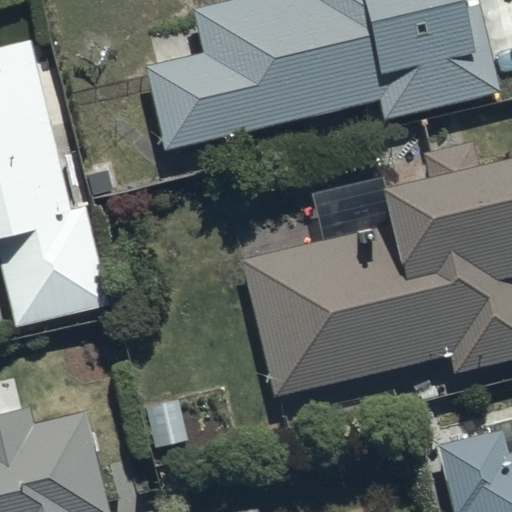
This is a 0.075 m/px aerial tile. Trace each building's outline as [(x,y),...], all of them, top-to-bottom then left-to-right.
[(251,0),(182,18),(192,55),(130,71),(152,155),(361,101),(367,125),(491,93),(467,0),(251,0)] [(0,333),(96,312),(36,42),(0,50),(0,333)] [(357,234),(229,266),(263,402),(436,359),(440,376),(511,357),(511,227),(511,228),(496,163),(467,170),(461,148),(407,161),(412,182),(348,198),(357,234)] [(0,511),(94,511),(73,415),(20,427),(17,411),(0,415),(0,511)] [(511,511),(511,418),(483,424),(487,439),(424,452),(436,511),(511,511)]
